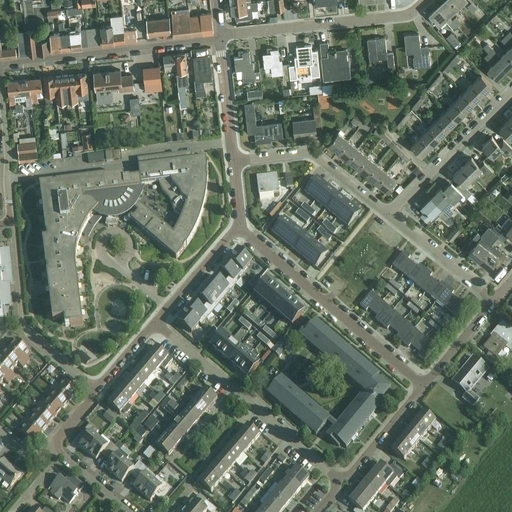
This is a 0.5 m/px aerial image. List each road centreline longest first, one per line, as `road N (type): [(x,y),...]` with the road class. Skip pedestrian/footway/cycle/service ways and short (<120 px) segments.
road 1 (residential): [(344,485),(156,322)]
road 2 (residential): [(425,385),(238,228)]
road 3 (residential): [(0,67),(221,39)]
road 4 (residential): [(221,39),(409,14),(425,0)]
road 5 (residential): [(392,217),(312,153),(234,162)]
road 6 (residential): [(392,217),(511,90)]
road 7 (residential): [(0,72),(7,221)]
road 8 (residential): [(498,300),(392,217)]
road 9 (residential): [(344,485),(425,385)]
road 10 (residential): [(156,322),(238,228)]
road 11 (residential): [(234,162),(221,39)]
